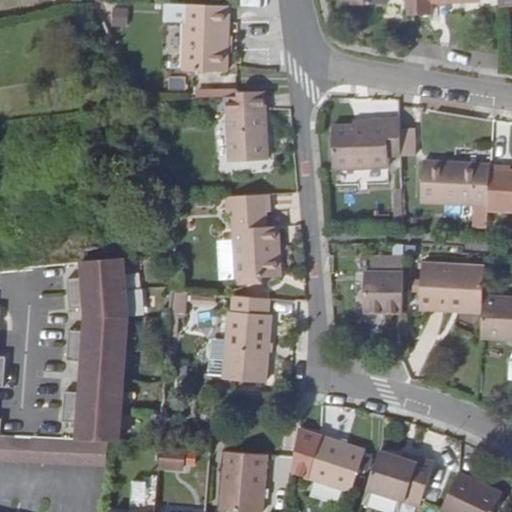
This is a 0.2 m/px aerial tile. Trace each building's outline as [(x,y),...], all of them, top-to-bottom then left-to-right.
[(403,0),(405,14),(428,13),(427,0),(437,0),(403,0)] [(227,3),(164,1),(164,19),(183,20),(182,68),(226,69),(227,3)] [(113,6),(112,25),(126,26),(127,6),(113,6)] [(266,150),(262,89),(235,89),(235,94),(224,95),(227,153),(266,150)] [(402,154),(400,117),(370,119),(370,124),(353,125),(333,125),(334,165),(389,163),(389,155),(402,154)] [(491,165),(492,163),(424,160),(423,201),(445,202),(474,203),(474,216),(473,224),(489,225),(490,210),(491,165)] [(511,166),(491,165),(490,210),(511,210),(511,169),(511,166)] [(268,207),(267,192),(226,194),(227,210),(232,209),(264,207),(268,207)] [(265,224),(264,207),(232,209),(233,226),(265,224)] [(265,224),(233,226),(234,236),(236,275),(259,274),(281,273),(277,223),(265,224)] [(236,275),(234,236),(222,237),(225,276),(236,275)] [(404,307),(405,252),(373,252),(372,269),(367,270),(367,306),(376,306),(404,307)] [(124,258),(83,261),(84,277),(69,278),(70,293),(71,307),(86,306),(87,316),(86,333),(71,332),(68,361),(84,362),(82,376),(81,392),(66,391),(65,405),(64,421),(79,422),(78,438),(111,439),(120,440),(122,410),(124,379),(126,349),(129,318),(124,258)] [(485,306),(485,292),(487,264),(424,262),(423,309),(452,310),(452,306),(485,306)] [(132,288),(132,313),(143,313),(143,288),(132,288)] [(170,310),(179,310),(186,310),(187,291),(172,290),(170,310)] [(511,293),(485,292),(485,306),(484,311),(483,335),(506,335),(506,332),(511,332),(511,293)] [(269,313),(271,297),(235,294),(234,310),(231,310),(227,376),(268,378),(273,314),(269,313)] [(170,310),(168,333),(177,334),(179,310),(170,310)] [(0,462),(35,464),(38,437),(10,437),(0,436),(0,462)] [(364,449),(321,436),(314,457),(308,477),(351,490),(364,449)] [(107,466),(111,439),(78,438),(38,437),(35,464),(107,466)] [(173,453),(158,455),(161,471),(199,464),(195,446),(172,451),(173,453)] [(404,447),(401,454),(417,460),(420,452),(404,447)] [(401,454),(380,448),(369,485),(422,501),(436,458),(420,452),(417,460),(401,454)] [(226,451),(222,510),(244,511),(261,511),(266,453),(226,451)] [(493,511),(503,492),(460,471),(440,511),(442,511),(493,511)]
